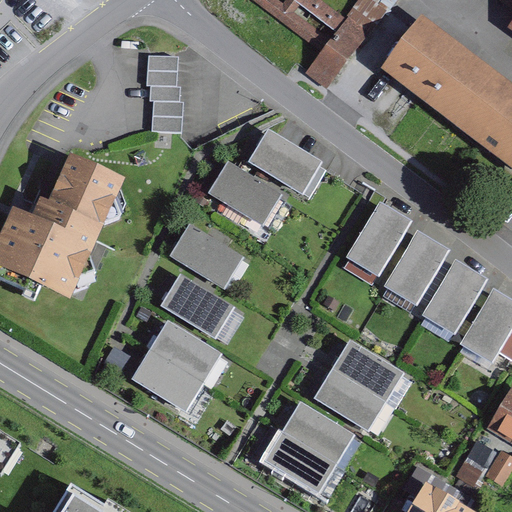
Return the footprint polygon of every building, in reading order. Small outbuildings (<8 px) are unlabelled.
[(387,16),(399,0),(360,0),(346,19),(319,0),(287,0),(283,5),(275,0),(248,0),(321,53),(305,75),(327,92),(385,14),(387,16)] [(511,0),(499,0),(511,9),(511,21),(508,26),(511,29),(511,0)] [(482,130),(506,99),(417,31),(393,62),(482,130)] [(180,87),(177,87),(178,57),(148,55),(147,86),(151,86),(150,101),(154,101),(152,131),(182,133),(183,102),(180,102),(180,87)] [(511,103),(506,99),(482,130),(511,152),(511,103)] [(323,161),(268,128),(248,160),(303,193),(323,161)] [(90,255),(107,219),(120,214),(115,200),(125,177),(69,152),(48,199),(40,195),(31,214),(13,205),(0,233),(0,275),(26,287),(30,280),(70,299),(81,274),(95,270),(90,255)] [(283,193),(228,160),(208,193),(263,226),(283,193)] [(412,220),(380,201),(347,257),(379,276),(412,220)] [(244,255),(190,222),(170,255),(224,288),(244,255)] [(451,249),(418,230),(385,286),(418,305),(451,249)] [(488,278),(455,259),(422,315),(454,334),(488,278)] [(235,306),(181,273),(161,306),(215,339),(235,306)] [(511,360),(511,298),(494,288),(461,344),(493,363),(499,353),(511,360)] [(222,353),(168,320),(150,349),(204,382),(222,353)] [(404,372),(350,339),(332,367),(386,401),(404,372)] [(204,382),(150,349),(133,377),(186,410),(204,382)] [(386,401),(332,367),(315,396),(368,429),(386,401)] [(511,444),(511,386),(486,429),(511,444)] [(354,434),(300,401),(282,429),(336,463),(354,434)] [(336,463),(282,429),(264,458),(318,491),(336,463)] [(18,444),(0,432),(0,472),(0,473),(18,444)] [(471,497),(477,487),(475,486),(495,452),(477,440),(455,476),(459,479),(454,487),(417,465),(403,489),(416,497),(407,511),(477,511),(470,508),(475,500),(471,497)] [(511,470),(511,456),(501,450),(485,475),(502,486),(511,470)] [(128,511),(107,499),(105,503),(71,482),(52,511),(128,511)]
